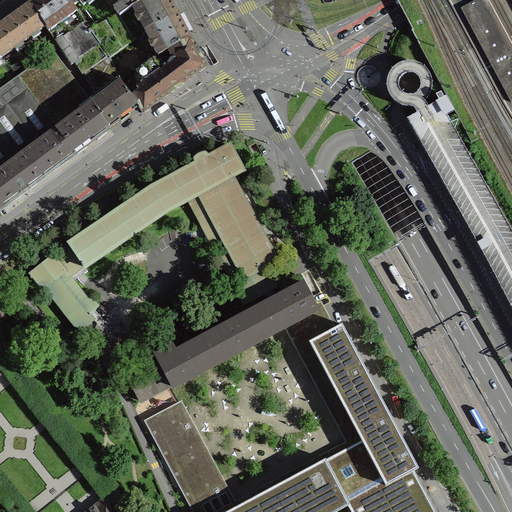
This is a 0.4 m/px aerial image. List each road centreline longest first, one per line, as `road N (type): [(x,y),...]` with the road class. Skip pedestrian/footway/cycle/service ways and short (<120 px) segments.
road 1 (motorway): [(237,0),(462,389)]
road 2 (primary): [(315,194),(468,467)]
road 3 (motorway): [(423,254),(275,0)]
road 4 (primary): [(511,353),(432,204),(384,140)]
road 5 (motorway): [(511,423),(423,254)]
road 6 (secondary): [(260,76),(207,88),(152,125),(119,160)]
road 7 (motorway): [(511,394),(447,275),(423,254)]
road 8 (secondary): [(0,241),(119,160)]
road 9 (motorway): [(462,389),(511,504)]
